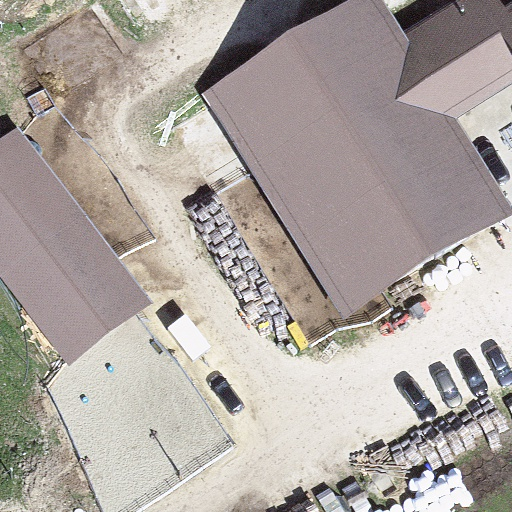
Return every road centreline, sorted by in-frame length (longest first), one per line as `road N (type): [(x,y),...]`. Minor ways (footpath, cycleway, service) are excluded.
road 1 (track): [(295,452),(122,219),(89,157),(113,103),(287,0)]
road 2 (unclassified): [(200,511),(341,423),(511,340)]
